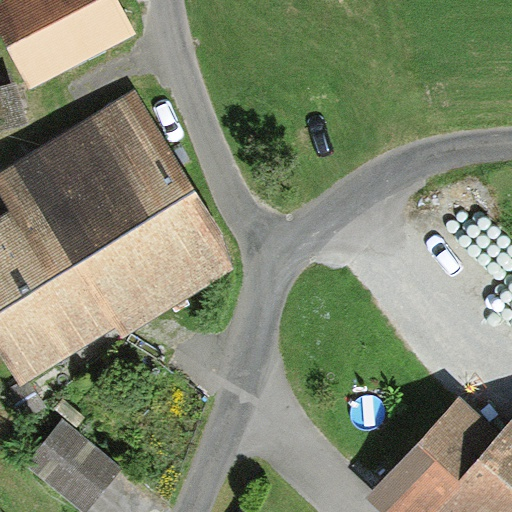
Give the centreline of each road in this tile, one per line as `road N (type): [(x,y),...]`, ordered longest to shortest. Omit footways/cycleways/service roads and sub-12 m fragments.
road 1 (residential): [(163,0),(166,40),(212,173),(266,256)]
road 2 (residential): [(266,256),(369,184),(449,152),(511,150)]
road 3 (residential): [(266,256),(241,371),(185,511)]
